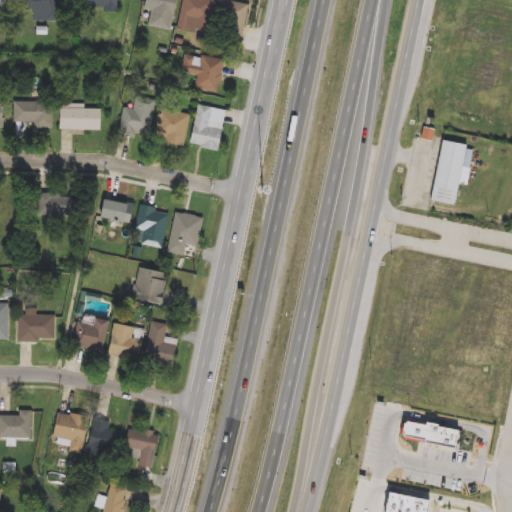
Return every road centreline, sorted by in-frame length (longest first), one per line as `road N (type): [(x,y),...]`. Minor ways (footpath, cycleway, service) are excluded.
road 1 (secondary): [(282,0),(168,511)]
road 2 (motorway): [(259,511),(372,0)]
road 3 (motorway): [(324,0),(211,511)]
road 4 (secondary): [(303,511),(415,0)]
road 5 (motorway): [(302,511),(382,0)]
road 6 (residential): [(241,191),(105,158),(0,157)]
road 7 (residential): [(193,414),(81,377),(0,370)]
